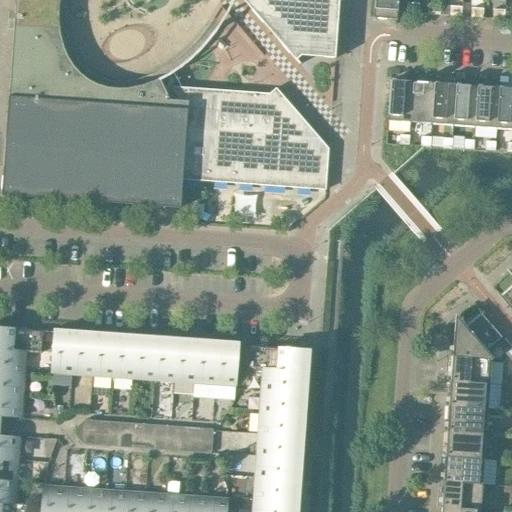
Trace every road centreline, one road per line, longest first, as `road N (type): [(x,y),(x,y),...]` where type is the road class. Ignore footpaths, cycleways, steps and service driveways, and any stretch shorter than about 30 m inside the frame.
road 1 (residential): [(0,288),(286,309),(298,297),(300,263),(291,249)]
road 2 (residential): [(394,511),(412,307),(484,238),(511,226)]
road 3 (residential): [(0,228),(291,249)]
road 4 (residential): [(391,36),(511,44)]
